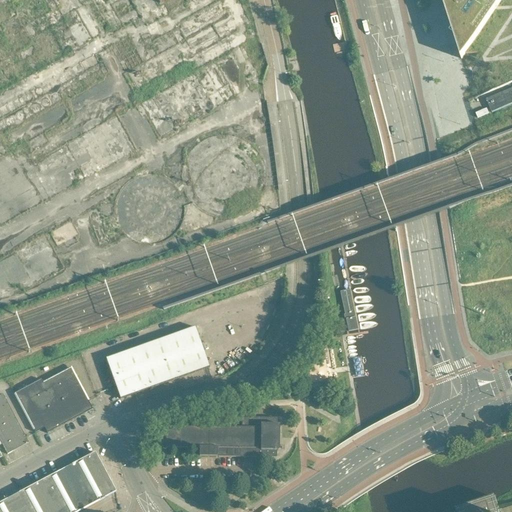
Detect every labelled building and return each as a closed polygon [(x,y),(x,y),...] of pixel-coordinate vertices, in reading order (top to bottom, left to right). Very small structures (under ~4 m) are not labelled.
[(511,0),(442,0),(462,59),(465,54),(477,53),(495,65),(498,61),(508,84),(511,81),(511,0)] [(443,54),(434,62),(440,69),(449,62),(443,54)] [(511,88),(486,100),(492,113),(511,104),(511,88)] [(351,290),(342,292),(348,332),(358,330),(351,290)] [(209,368),(195,328),(106,360),(116,387),(120,400),(209,368)] [(313,334),(312,334),(312,339),(323,337),(324,337),(324,332),(323,332),(319,333),(318,328),(312,329),(313,334)] [(307,342),(307,351),(308,356),(309,366),(326,363),(325,359),(325,358),(323,349),(319,349),(319,341),(307,342)] [(88,402),(71,369),(43,384),(41,380),(15,394),(36,433),(44,428),(47,434),(93,410),(88,402)] [(26,438),(3,395),(0,396),(0,445),(2,445),(7,455),(29,444),(26,438)] [(284,446),(280,446),(279,446),(279,428),(278,428),(278,426),(276,426),(276,419),(242,419),(242,429),(166,428),(166,449),(199,449),(199,457),(217,458),(217,457),(276,458),(276,452),(278,452),(278,450),(284,450),(284,446)] [(89,507),(116,492),(95,453),(67,468),(89,507)] [(79,511),(89,507),(67,468),(40,482),(55,511),(79,511)] [(55,511),(40,482),(12,497),(20,511),(55,511)] [(20,511),(12,497),(0,503),(0,511),(20,511)] [(499,511),(496,501),(495,498),(457,510),(457,511),(499,511)]
